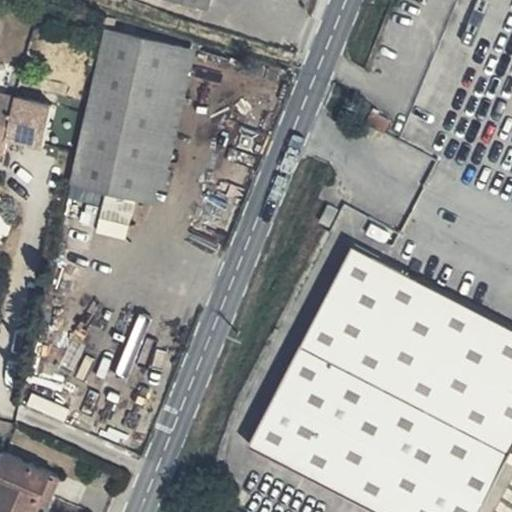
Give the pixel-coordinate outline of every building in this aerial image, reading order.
[(149,0),(200,12),(202,0),(149,0)] [(97,71),(170,87),(176,54),(103,40),(97,71)] [(146,198),(170,87),(97,71),(71,184),(146,198)] [(0,107),(0,140),(22,145),(26,130),(43,133),(46,112),(30,108),(28,114),(0,107)] [(342,246),(330,269),(370,290),(371,288),(377,264),(342,246)] [(511,432),(511,333),(377,264),(371,288),(370,290),(501,359),(451,477),(481,493),(511,432)] [(330,269),(287,352),(344,382),(329,412),(356,426),(362,362),(365,312),(370,290),(330,269)] [(356,426),(451,477),(501,359),(370,290),(365,312),(362,362),(356,426)] [(287,352),(272,382),(329,412),(344,382),(287,352)] [(234,456),(292,485),(329,412),(272,382),(234,456)] [(343,511),(470,511),(481,493),(451,477),(356,426),(329,412),(292,485),(343,511)] [(3,447),(0,454),(0,511),(34,511),(39,500),(50,504),(63,471),(3,447)] [(511,511),(511,448),(511,449),(489,496),(499,501),(493,511),(511,511)]
